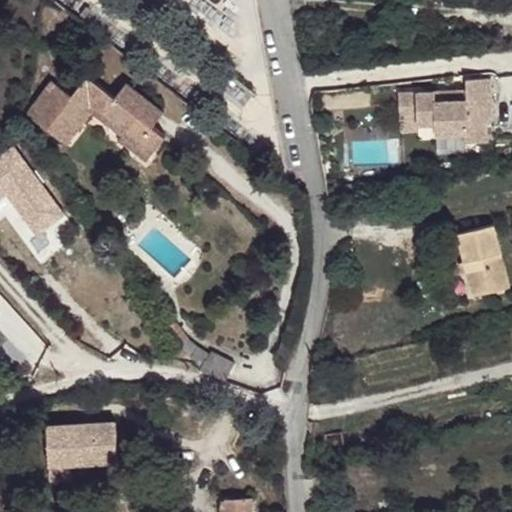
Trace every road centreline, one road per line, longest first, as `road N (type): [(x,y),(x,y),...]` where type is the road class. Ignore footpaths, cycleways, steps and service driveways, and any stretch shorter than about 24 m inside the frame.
road 1 (residential): [(295,398),(322,255),(275,0)]
road 2 (unknown): [(295,398),(511,368)]
road 3 (residential): [(295,398),(178,375),(105,378)]
road 4 (residential): [(105,378),(0,263)]
